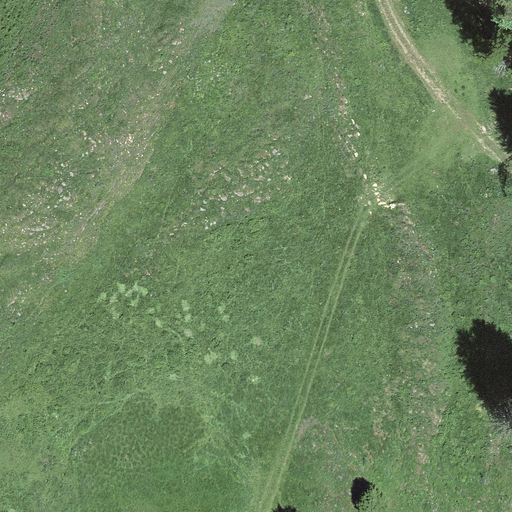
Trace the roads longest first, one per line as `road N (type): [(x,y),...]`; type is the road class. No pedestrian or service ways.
road 1 (track): [(265,511),(368,207),(459,114)]
road 2 (track): [(384,0),(459,114)]
